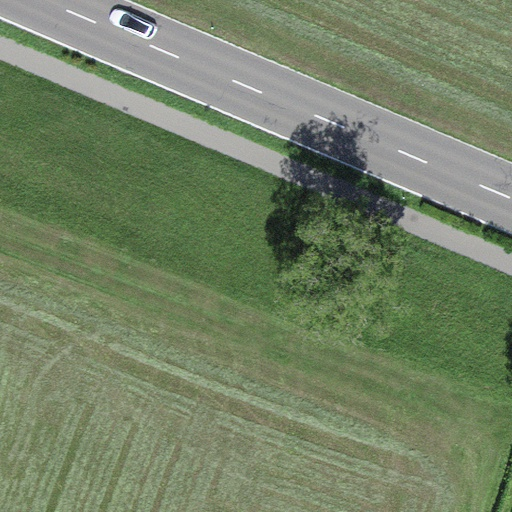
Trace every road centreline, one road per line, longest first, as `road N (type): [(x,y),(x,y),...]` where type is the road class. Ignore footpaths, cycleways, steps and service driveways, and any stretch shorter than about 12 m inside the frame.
road 1 (track): [(0,241),(355,374),(511,418)]
road 2 (primary): [(42,0),(511,199)]
